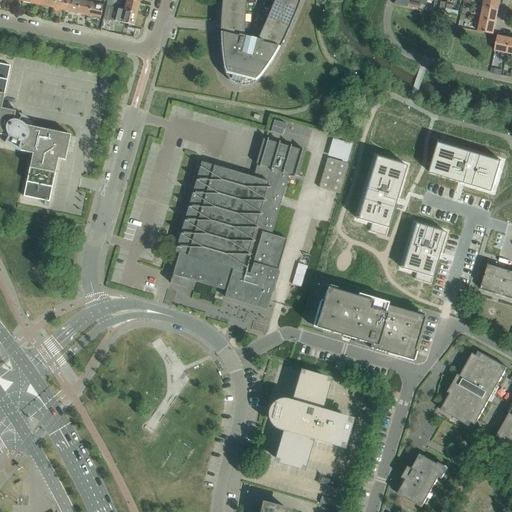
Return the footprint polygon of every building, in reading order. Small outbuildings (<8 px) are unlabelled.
[(55,0),(43,0),(42,6),(53,9),(55,0)] [(65,11),(67,0),(55,0),(53,9),(65,11)] [(77,14),(79,0),(67,0),(65,11),(77,14)] [(89,16),(91,0),(79,0),(77,14),(89,16)] [(101,19),(104,1),(98,0),(91,0),(89,16),(101,19)] [(112,8),(113,7),(114,1),(112,1),(112,0),(107,0),(106,7),(112,8)] [(137,14),(140,3),(129,0),(126,0),(124,10),(124,11),(137,14)] [(291,19),(295,9),(275,0),(270,10),(291,19)] [(297,4),(298,0),(274,0),(275,0),(295,9),(297,4)] [(498,10),(500,0),(484,0),(483,6),(498,10)] [(245,14),(246,4),(224,2),(223,11),(223,12),(245,14)] [(496,22),(498,10),(483,6),(480,19),(496,22)] [(134,26),(137,14),(124,11),(124,10),(113,7),(112,8),(106,7),(103,20),(110,21),(110,20),(134,26)] [(457,16),(458,11),(446,8),(445,14),(457,16)] [(289,24),(291,19),(270,10),(266,20),(287,28),(289,24)] [(244,25),(245,14),(223,12),(222,23),(244,25)] [(493,34),(496,22),(480,19),(478,31),(493,34)] [(282,38),(287,28),(266,20),(262,29),(282,38)] [(258,77),(267,66),(273,56),(278,47),(282,38),(262,29),(259,36),(254,39),(250,55),(243,53),(247,37),(244,32),(244,25),(222,23),(222,32),(222,43),(223,55),(225,69),(226,73),(229,78),(250,83),(255,80),(258,77)] [(507,54),(510,39),(498,36),(495,51),(507,54)] [(71,135),(35,128),(30,126),(26,122),(27,121),(27,120),(27,119),(26,119),(26,118),(25,118),(24,118),(23,119),(19,118),(14,117),(15,111),(1,109),(10,66),(0,63),(0,135),(9,137),(5,143),(11,148),(14,149),(18,150),(18,151),(32,154),(23,196),(49,202),(58,159),(65,161),(71,135)] [(68,106),(83,110),(89,89),(72,85),(70,94),(71,95),(68,106)] [(272,235),(281,204),(290,174),(299,176),(306,152),(264,139),(256,164),(258,164),(254,177),(214,165),(214,166),(201,162),(175,252),(178,254),(170,283),(171,283),(187,287),(189,280),(226,291),(224,298),(267,310),(269,303),(268,303),(287,239),(272,235)] [(437,150),(430,173),(459,182),(465,184),(488,191),(491,183),(495,185),(500,169),(495,168),(498,160),(444,144),(442,151),(437,150)] [(339,194),(348,164),(327,158),(319,188),(339,194)] [(374,161),(358,215),(366,217),(364,222),(372,224),(369,232),(385,236),(394,209),(394,207),(397,198),(405,170),(398,168),(399,164),(383,159),(382,163),(374,161)] [(414,227),(403,265),(410,268),(409,271),(416,273),(414,279),(430,284),(438,259),(440,253),(445,236),(437,234),(438,230),(423,226),(422,229),(415,227),(414,227)] [(301,287),(307,265),(298,263),(291,284),(301,287)] [(502,296),(510,271),(489,264),(481,290),(502,296)] [(511,299),(511,271),(510,271),(502,296),(511,299)] [(411,361),(424,317),(379,303),(379,300),(372,298),(371,301),(364,299),(365,296),(358,294),(357,297),(327,288),(323,301),(320,300),(316,313),(319,314),(315,328),(370,344),(369,348),(411,361)] [(475,425),(507,368),(479,352),(477,355),(473,353),(459,377),(457,383),(441,410),(469,426),(472,423),(475,425)] [(350,420),(319,411),(328,380),(302,373),(293,404),(286,401),(284,401),(283,401),(282,401),(280,402),(279,402),(277,403),(276,403),(275,404),(273,406),(272,407),(272,408),(271,409),(271,410),(270,412),(270,413),(270,414),(270,415),(270,416),(270,417),(271,418),(271,419),(271,420),(272,421),(272,422),(273,422),(274,424),(276,425),(277,426),(278,426),(279,427),(286,429),(277,460),(302,467),(311,436),(342,445),(350,420)] [(372,402),(374,393),(359,389),(359,390),(357,398),(372,402)] [(511,450),(511,408),(497,436),(500,438),(498,442),(511,450)] [(444,468),(439,465),(439,464),(421,454),(413,468),(409,466),(395,492),(422,507),(440,476),(444,468)] [(367,471),(364,480),(372,483),(375,473),(367,471)]
